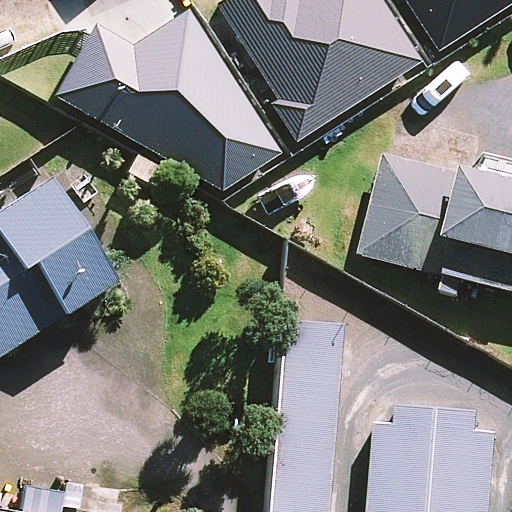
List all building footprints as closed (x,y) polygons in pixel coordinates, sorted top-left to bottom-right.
[(300,141),(426,60),(386,0),(223,0),(220,2),(281,97),(274,101),(300,141)] [(511,0),(409,0),(441,49),(511,2),(511,0)] [(58,94),(226,189),(285,151),(193,9),(137,44),(99,21),(95,28),(58,94)] [(511,189),(381,159),(358,260),(511,295),(511,189)] [(58,194),(0,227),(0,384),(127,309),(58,194)] [(332,511),(347,321),(286,317),(271,511),(332,511)] [(402,424),(383,423),(375,511),(497,511),(504,433),(484,431),(486,411),(404,405),(402,424)] [(83,489),(19,485),(17,511),(63,511),(64,506),(82,507),(83,489)]
